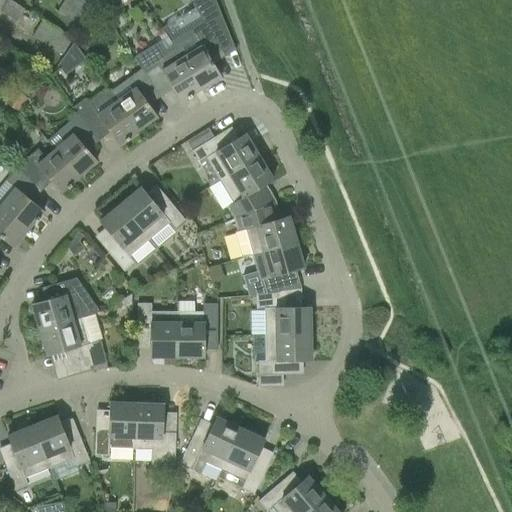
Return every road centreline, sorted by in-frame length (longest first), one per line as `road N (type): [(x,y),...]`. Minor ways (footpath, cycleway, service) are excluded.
road 1 (residential): [(3,312),(44,245),(138,158),(223,105),(256,106),(277,127),(350,327),(342,360),(300,416)]
road 2 (residential): [(300,416),(242,392),(162,377),(31,395)]
road 3 (residential): [(385,511),(300,416)]
